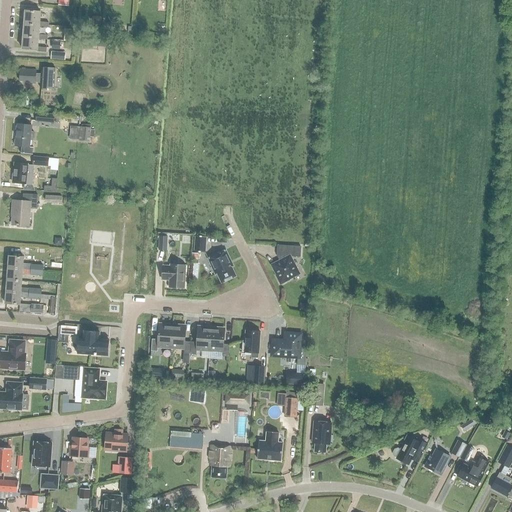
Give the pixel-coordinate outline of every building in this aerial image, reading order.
[(25,11),(24,24),(39,25),(39,26),(48,27),(48,22),(39,21),(40,12),(25,11)] [(47,39),(47,37),(47,35),(39,34),(39,26),(39,25),(24,24),(23,36),(39,37),(38,39),(47,39)] [(38,39),(39,37),(23,36),(22,49),(36,50),(36,52),(46,52),(46,47),(38,47),(38,39)] [(50,60),(65,61),(66,53),(51,52),(50,60)] [(54,68),(41,68),(41,75),(35,74),(36,70),(20,70),(20,81),(24,81),(24,83),(35,84),(35,81),(41,82),(40,89),(53,89),(54,68)] [(35,121),(53,122),(53,115),(36,113),(35,121)] [(15,146),(21,146),(20,153),(32,155),(33,147),(29,147),(29,140),(32,140),(34,138),(35,134),(33,132),(30,132),(31,126),(17,124),(15,146)] [(80,127),(79,141),(89,142),(90,128),(80,127)] [(47,158),(33,157),(33,165),(46,166),(47,166),(47,158)] [(47,166),(51,166),(53,166),(52,170),(57,170),(58,159),(47,158),(47,166)] [(14,163),(12,183),(31,185),(33,167),(26,167),(26,164),(14,163)] [(51,187),(44,186),(43,191),(56,192),(57,179),(52,179),(51,187)] [(22,195),(22,202),(12,201),(11,216),(13,217),(12,225),(28,226),(29,207),(35,207),(35,209),(36,209),(37,196),(22,195)] [(167,236),(159,236),(158,250),(166,250),(167,236)] [(195,236),(194,251),(205,252),(206,237),(195,236)] [(290,256),(300,256),(300,246),(277,245),(276,255),(283,255),(283,259),(272,265),(277,275),(276,275),(280,284),(289,279),(288,278),(298,273),(290,259),(290,256)] [(217,274),(221,283),(235,276),(229,262),(230,261),(225,250),(207,259),(215,275),(217,274)] [(8,268),(31,270),(31,265),(23,264),(23,257),(9,256),(8,268)] [(197,280),(199,263),(193,262),(191,279),(197,280)] [(162,280),(169,280),(169,287),(184,288),(185,265),(170,265),(170,266),(162,266),(162,280)] [(22,281),(22,274),(30,275),(31,270),(8,268),(7,280),(22,281)] [(21,288),(22,281),(7,280),(6,292),(29,293),(29,288),(21,288)] [(20,304),(20,298),(28,298),(29,293),(6,292),(5,304),(20,305),(20,304)] [(50,306),(31,305),(30,313),(54,314),(55,298),(50,298),(50,304),(50,306)] [(157,346),(170,347),(172,325),(159,324),(158,339),(152,339),(151,351),(157,351),(157,346)] [(61,325),(60,333),(76,334),(77,326),(61,325)] [(183,353),(189,354),(190,342),(184,341),(185,326),(172,325),(170,347),(184,348),(183,353)] [(196,349),(209,350),(211,328),(197,327),(196,342),(190,342),(189,354),(196,354),(196,349)] [(211,328),(209,350),(222,351),(222,356),(228,356),(229,344),(223,344),(224,329),(211,328)] [(78,337),(78,344),(77,353),(107,355),(108,340),(98,339),(99,332),(96,332),(83,331),(82,338),(78,337)] [(258,353),(260,332),(245,331),(244,341),(243,341),(242,352),(251,352),(251,357),(257,358),(258,353)] [(285,334),(285,341),(273,341),(272,355),(298,357),(297,364),(304,365),(306,348),(299,348),(300,335),(285,334)] [(47,340),(47,350),(55,350),(56,340),(47,340)] [(25,366),(26,363),(25,362),(25,354),(23,354),(24,342),(10,341),(9,350),(10,350),(10,353),(1,353),(1,355),(0,355),(0,359),(1,360),(0,368),(24,370),(24,367),(25,366)] [(61,378),(77,379),(78,367),(62,366),(61,378)] [(264,367),(254,366),(253,382),(263,383),(264,367)] [(97,382),(98,370),(84,369),(82,397),(90,397),(90,399),(96,399),(96,398),(104,398),(105,382),(97,382)] [(183,379),(184,371),(171,370),(170,378),(183,379)] [(302,384),(302,375),(287,374),(287,383),(302,384)] [(29,388),(45,389),(46,379),(30,378),(29,388)] [(21,410),(22,394),(21,394),(22,384),(7,383),(6,388),(7,389),(8,390),(8,393),(0,392),(0,408),(10,409),(11,411),(16,411),(18,409),(21,410)] [(311,404),(318,405),(319,391),(324,391),(324,385),(312,384),(311,404)] [(248,405),(248,396),(226,395),(226,404),(248,405)] [(286,398),(284,416),(296,417),(297,399),(286,398)] [(248,412),(235,411),(235,416),(234,421),(235,421),(234,427),(234,432),(234,437),(245,438),(245,432),(246,427),(246,422),(247,422),(247,417),(248,412)] [(472,418),(467,421),(470,426),(476,423),(476,422),(477,421),(474,417),(473,418),(472,418)] [(313,443),(315,443),(315,451),(326,452),(326,444),(329,444),(331,422),(314,421),(313,443)] [(501,437),(506,440),(510,433),(505,431),(501,437)] [(257,459),(281,461),(282,443),(277,443),(278,433),(266,432),(265,441),(258,441),(257,459)] [(127,452),(128,434),(106,433),(104,450),(127,452)] [(170,436),(170,447),(201,450),(203,434),(191,433),(190,438),(170,436)] [(418,462),(420,460),(427,446),(420,442),(420,443),(408,437),(405,444),(404,444),(401,450),(398,448),(395,449),(393,453),(394,456),(397,458),(397,459),(409,465),(412,459),(418,462)] [(88,448),(86,448),(87,439),(73,438),(72,456),(87,457),(88,448)] [(32,466),(50,467),(51,443),(33,442),(32,466)] [(452,454),(458,457),(464,445),(458,442),(452,454)] [(230,467),(231,446),(210,445),(209,463),(212,463),(211,478),(226,478),(227,467),(230,467)] [(467,446),(460,458),(467,462),(473,449),(467,446)] [(498,462),(508,467),(511,460),(511,448),(506,446),(498,462)] [(0,472),(9,473),(11,448),(0,447),(0,472)] [(432,456),(430,455),(424,467),(440,475),(449,457),(435,450),(432,456)] [(131,474),(132,458),(120,458),(119,474),(131,474)] [(463,464),(457,476),(476,487),(488,463),(481,460),(478,465),(472,462),(469,467),(463,464)] [(73,475),(74,462),(62,461),(60,474),(73,475)] [(511,486),(509,485),(511,480),(499,473),(491,488),(500,492),(500,493),(507,497),(507,495),(509,496),(511,495),(511,486)] [(40,488),(57,489),(58,476),(41,474),(40,488)] [(120,492),(131,493),(132,478),(121,478),(120,492)] [(0,491),(17,492),(18,481),(0,480),(0,491)] [(79,499),(89,500),(89,489),(80,489),(79,499)] [(119,511),(121,496),(103,495),(101,511),(119,511)] [(30,496),(29,508),(37,509),(38,497),(30,496)] [(144,497),(145,507),(157,506),(156,497),(144,497)]
